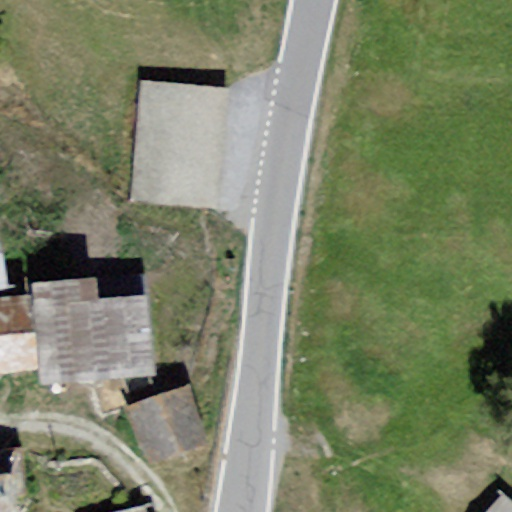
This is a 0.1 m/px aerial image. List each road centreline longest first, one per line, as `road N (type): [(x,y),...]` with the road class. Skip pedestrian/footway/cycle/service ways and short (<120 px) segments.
road 1 (tertiary): [(311,0),(267,261),(239,511)]
road 2 (track): [(168,511),(119,450),(69,425),(0,425)]
